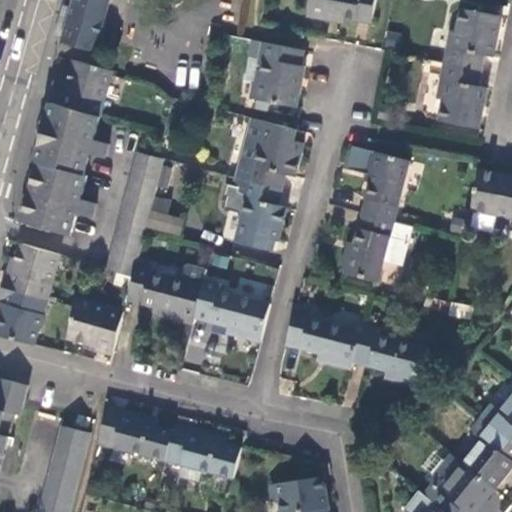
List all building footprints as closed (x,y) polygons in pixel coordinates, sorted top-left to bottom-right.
[(108,0),(73,0),(62,40),(94,50),(108,0)] [(375,0),(308,0),(305,16),(342,23),(343,18),(371,24),(375,0)] [(450,31),(444,64),(481,71),(483,56),(493,58),(496,39),(492,38),(494,28),(498,29),(501,16),(461,8),(456,32),(450,31)] [(300,65),(303,49),(251,40),(243,83),(252,85),(249,99),(295,107),(299,90),(294,89),(297,77),(301,78),(303,66),(300,65)] [(60,90),(56,105),(99,117),(111,71),(74,61),(70,78),(66,91),(60,90)] [(478,86),(481,71),(444,64),(437,97),(443,98),(438,120),(477,130),(481,111),(477,110),(479,99),(483,100),(486,88),(478,86)] [(64,77),(60,90),(66,91),(70,78),(64,77)] [(94,135),(99,117),(56,105),(50,104),(33,163),(36,164),(21,222),(69,236),(74,218),(68,216),(75,194),(80,195),(85,177),(82,175),(87,158),(81,157),(88,133),(94,135)] [(293,141),(295,130),(251,118),(235,179),(280,191),(285,175),(293,177),(302,143),(293,141)] [(92,140),(94,135),(88,133),(81,157),(87,158),(88,155),(103,159),(107,145),(92,140)] [(372,175),(362,214),(392,222),(408,161),(372,152),(366,173),(372,175)] [(162,160),(156,158),(138,153),(107,270),(132,277),(136,262),(162,160)] [(511,176),(478,169),(471,210),(511,218),(511,176)] [(276,205),(280,191),(235,179),(231,194),(246,199),(235,241),(265,250),(268,239),(277,242),(286,208),(276,205)] [(79,199),(80,195),(75,194),(68,216),(74,218),(75,214),(90,218),(94,204),(79,199)] [(402,265),(411,227),(392,222),(362,214),(352,251),(346,250),(340,272),(376,282),(382,260),(402,265)] [(10,258),(2,288),(46,301),(59,255),(20,244),(16,259),(10,258)] [(158,316),(193,324),(195,317),(204,279),(207,270),(177,263),(172,278),(151,273),(153,266),(136,262),(132,277),(127,299),(142,303),(142,304),(159,309),(158,316)] [(226,334),(259,343),(270,304),(217,290),(219,283),(204,279),(195,317),(209,320),(209,322),(227,327),(226,334)] [(0,304),(3,305),(0,315),(0,336),(33,345),(46,301),(2,288),(0,294),(0,304)] [(95,352),(112,357),(113,354),(123,312),(78,299),(67,339),(83,344),(96,347),(95,352)] [(317,360),(351,369),(353,360),(361,331),(310,317),(312,311),(294,306),(285,343),(299,347),(299,348),(318,354),(317,360)] [(379,328),(363,324),(361,331),(353,360),(368,364),(368,366),(385,370),(384,377),(419,386),(428,349),(377,335),(379,328)] [(81,349),(95,352),(96,347),(83,344),(81,349)] [(0,379),(0,383),(25,390),(27,386),(0,379)] [(0,464),(3,453),(0,452),(0,425),(9,428),(13,414),(18,416),(25,390),(0,383),(0,464)] [(491,405),(481,418),(511,442),(511,394),(499,411),(491,405)] [(123,412),(107,408),(99,436),(97,444),(165,461),(173,431),(155,426),(147,424),(149,416),(123,410),(123,412)] [(89,419),(76,416),(73,425),(86,429),(89,419)] [(157,418),(149,416),(147,424),(155,426),(157,418)] [(492,490),(511,465),(511,442),(481,418),(471,430),(481,439),(461,464),(492,490)] [(37,511),(69,511),(89,433),(67,427),(61,425),(37,511)] [(189,430),(174,426),(173,431),(165,461),(180,466),(201,471),(233,479),(241,448),(222,444),(215,442),(217,435),(190,429),(189,430)] [(224,438),(217,435),(215,442),(222,444),(224,438)] [(432,485),(423,496),(435,505),(443,511),(474,511),(492,490),(461,464),(442,449),(421,476),(432,485)] [(198,483),(201,471),(180,466),(177,477),(198,483)] [(277,499),(279,511),(317,511),(318,509),(328,508),(323,477),(268,485),(270,500),(277,499)]
